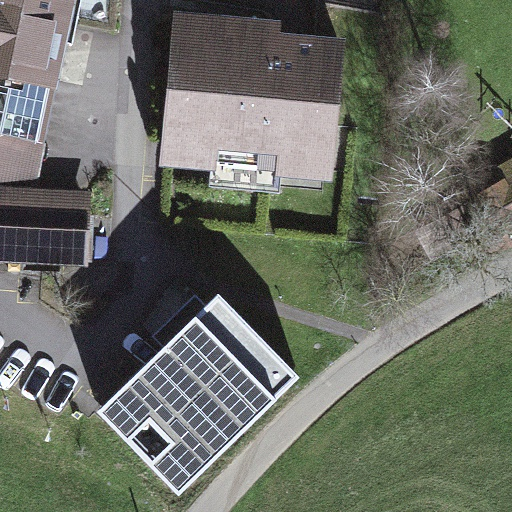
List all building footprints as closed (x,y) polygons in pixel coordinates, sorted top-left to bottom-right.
[(85,0),(0,0),(0,69),(70,82),(85,0)] [(285,21),(171,11),(158,165),(333,179),(347,41),(283,35),(285,21)] [(5,134),(0,155),(0,259),(93,265),(95,188),(39,185),(47,142),(5,134)] [(511,160),(484,175),(511,222),(511,160)] [(103,408),(179,486),(291,377),(215,299),(103,408)]
